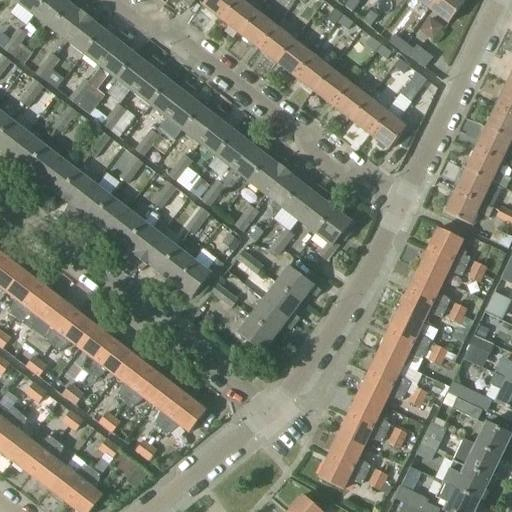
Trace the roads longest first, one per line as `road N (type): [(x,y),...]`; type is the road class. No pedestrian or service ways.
road 1 (residential): [(390,214),(127,0)]
road 2 (residential): [(264,405),(0,198)]
road 3 (residential): [(390,214),(498,0)]
road 4 (residential): [(264,405),(308,365),(343,312),(390,214)]
road 5 (residential): [(141,511),(264,405)]
